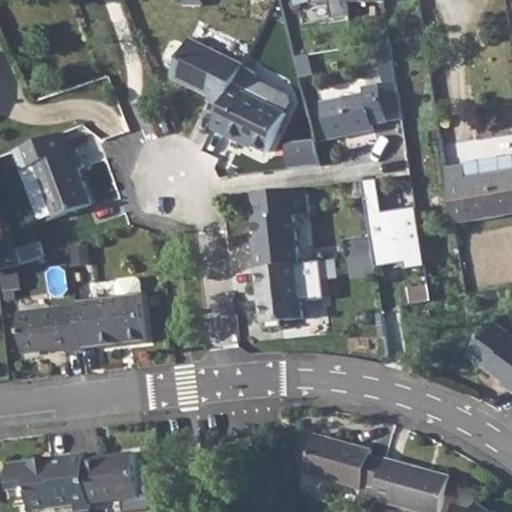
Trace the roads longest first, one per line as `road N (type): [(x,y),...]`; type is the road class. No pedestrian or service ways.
road 1 (residential): [(511,450),(456,416),(365,386),(307,379),(225,384)]
road 2 (residential): [(225,384),(210,216),(169,170)]
road 3 (residential): [(225,384),(0,408)]
